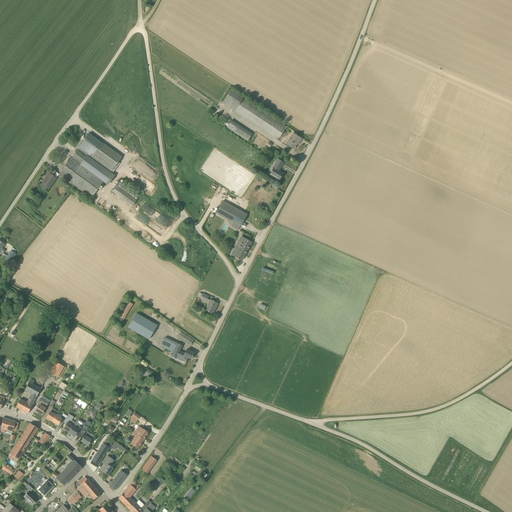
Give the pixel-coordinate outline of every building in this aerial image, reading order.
[(277,140),(286,127),(231,90),(222,103),(277,140)] [(231,120),(230,122),(226,128),(247,141),(252,134),(231,120)] [(121,157),(89,133),(77,149),(78,150),(72,158),(71,158),(59,174),(91,198),(104,181),(80,164),(86,156),(110,173),(121,157)] [(299,144),(302,139),(293,133),(286,144),(293,149),(297,143),(299,144)] [(279,180),(283,174),(278,171),(283,163),(278,160),(273,168),(274,168),(270,174),(279,180)] [(122,174),(128,178),(133,170),(126,166),(122,174)] [(53,176),(56,172),(53,170),(50,174),(49,173),(40,186),(47,191),(56,178),(53,176)] [(132,207),(136,201),(139,197),(119,182),(112,192),(132,207)] [(231,226),(235,228),(238,230),(240,227),(247,215),(229,205),(222,201),(216,213),(223,217),(233,223),(231,226)] [(241,261),(251,243),(251,242),(241,237),(234,249),(237,250),(234,257),(241,261)] [(12,260),(16,254),(11,250),(7,256),(10,258),(12,260)] [(209,296),(202,293),(200,299),(206,302),(209,303),(205,310),(213,314),(218,303),(210,300),(207,299),(209,296)] [(123,320),(133,304),(127,301),(118,316),(123,320)] [(127,327),(149,339),(157,324),(136,312),(127,327)] [(187,344),(187,343),(190,338),(180,332),(177,338),(187,344)] [(185,354),(179,351),(182,346),(165,338),(161,346),(169,350),(173,352),(171,356),(176,358),(181,361),(183,357),(186,359),(187,357),(191,359),(194,353),(186,350),(185,354)] [(60,378),(66,368),(55,362),(50,373),(60,378)] [(64,390),(67,385),(61,381),(58,386),(64,390)] [(41,389),(32,384),(28,383),(28,382),(24,391),(31,394),(26,403),(20,399),(16,407),(28,414),(41,389)] [(41,415),(45,408),(48,404),(40,399),(37,403),(39,405),(35,411),(41,415)] [(52,421),(58,412),(52,408),(53,407),(53,406),(55,402),(52,400),(46,411),(48,412),(49,413),(46,418),(52,421)] [(92,413),(96,414),(101,404),(98,402),(92,413)] [(61,421),(63,422),(64,420),(65,418),(62,416),(57,413),(58,412),(52,421),(58,425),(61,421)] [(140,416),(134,412),(131,416),(136,421),(137,421),(140,416)] [(118,418),(114,415),(110,421),(114,424),(118,418)] [(1,428),(0,432),(4,433),(5,430),(5,428),(13,430),(16,431),(17,427),(14,426),(15,422),(16,421),(15,421),(3,418),(1,428)] [(64,420),(63,422),(66,424),(63,429),(69,432),(75,423),(75,422),(72,420),(71,422),(70,421),(65,418),(64,420)] [(75,423),(69,432),(75,436),(78,431),(83,434),(83,435),(87,429),(91,423),(87,421),(83,428),(75,423)] [(18,459),(28,444),(38,428),(30,423),(18,442),(10,454),(18,459)] [(148,432),(144,430),(138,426),(135,430),(132,434),(143,441),(148,432)] [(88,446),(94,436),(90,433),(87,431),(85,436),(81,441),(88,446)] [(44,445),(47,440),(50,436),(45,433),(42,437),(39,442),(44,445)] [(138,449),(143,441),(132,434),(135,436),(130,444),(138,449)] [(109,448),(103,443),(91,461),(98,465),(109,448)] [(108,475),(113,468),(115,465),(112,463),(113,461),(107,457),(103,463),(106,465),(101,471),(108,475)] [(82,467),(73,459),(71,462),(58,475),(54,471),(51,474),(55,478),(64,485),(82,467)] [(8,473),(12,468),(5,464),(2,469),(8,473)] [(19,480),(24,474),(18,470),(13,476),(19,480)] [(115,491),(123,480),(123,479),(127,475),(121,471),(109,486),(115,491)] [(159,481),(161,478),(157,475),(149,486),(155,491),(161,483),(159,481)] [(87,480),(85,477),(78,483),(80,485),(77,488),(85,497),(89,494),(94,499),(97,497),(98,497),(97,496),(100,494),(88,479),(87,480)] [(47,480),(38,490),(44,496),(53,486),(47,480)] [(32,505),(38,499),(30,492),(33,489),(28,484),(25,487),(29,491),(23,497),(26,500),(29,503),(29,502),(32,505)] [(129,510),(135,502),(130,497),(136,490),(130,485),(118,498),(129,510)] [(78,493),(77,492),(68,499),(73,505),(75,504),(81,497),(80,496),(78,493)] [(131,511),(141,511),(149,502),(150,501),(149,500),(144,505),(139,500),(137,503),(136,502),(135,502),(129,510),(130,510),(131,511)] [(153,510),(155,509),(155,507),(151,504),(152,503),(150,501),(149,502),(141,511),(152,511),(152,510),(153,510)] [(17,511),(19,511),(10,503),(1,511),(17,511)]
